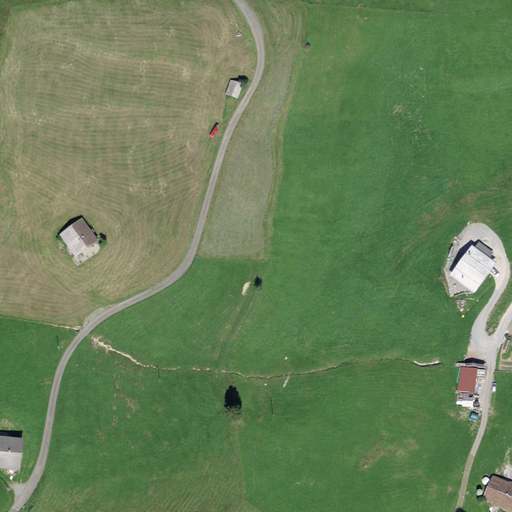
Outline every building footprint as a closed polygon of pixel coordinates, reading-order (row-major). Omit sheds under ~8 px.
[(238,86),(227,86),(223,99),(233,101),(238,86)] [(80,218),(59,237),(71,255),(92,242),(80,218)] [(462,248),(458,284),(478,285),(481,250),(462,248)] [(466,367),(485,368),(486,355),(467,354),(466,367)] [(19,443),(0,441),(0,468),(15,471),(19,443)] [(511,511),(511,486),(491,477),(481,502),(504,511),(511,511)]
